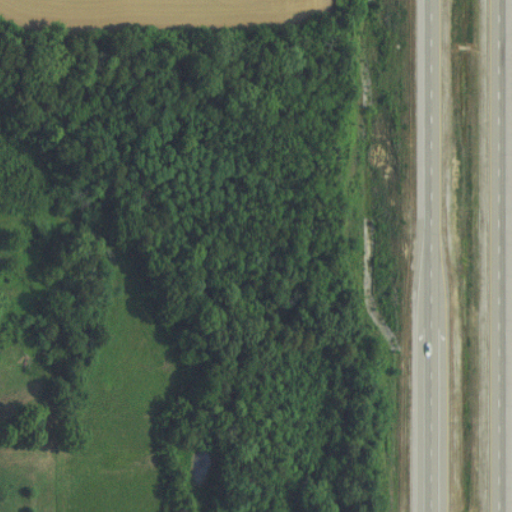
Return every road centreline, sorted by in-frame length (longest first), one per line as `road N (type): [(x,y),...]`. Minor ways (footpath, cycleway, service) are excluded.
road 1 (trunk): [(493,511),(493,0)]
road 2 (trunk): [(425,0),(425,511)]
